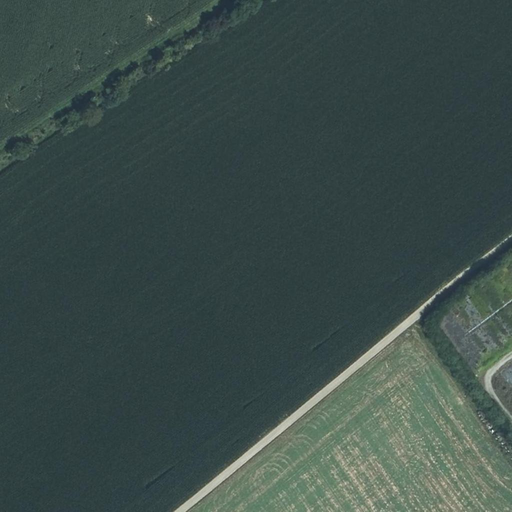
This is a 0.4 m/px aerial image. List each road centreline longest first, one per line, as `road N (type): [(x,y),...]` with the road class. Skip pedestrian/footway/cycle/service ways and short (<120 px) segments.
road 1 (track): [(511,243),(179,511)]
road 2 (track): [(0,149),(225,0)]
road 3 (track): [(414,316),(511,452)]
